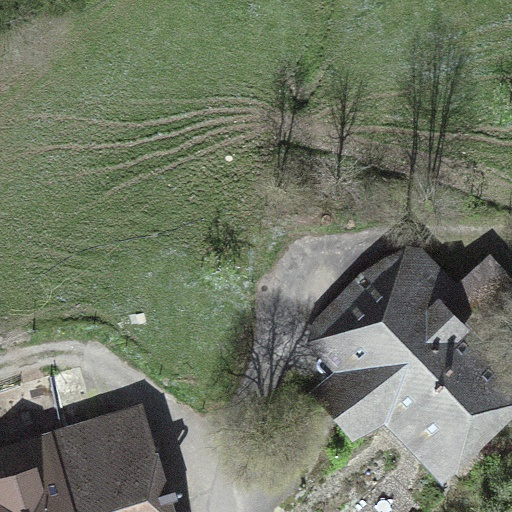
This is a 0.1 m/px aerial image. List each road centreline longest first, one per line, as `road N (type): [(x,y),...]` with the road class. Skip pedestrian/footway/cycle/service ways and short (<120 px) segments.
road 1 (track): [(178,459),(248,412),(271,347),(284,271),(359,240),(410,237)]
road 2 (track): [(0,364),(81,352),(147,400),(203,511)]
